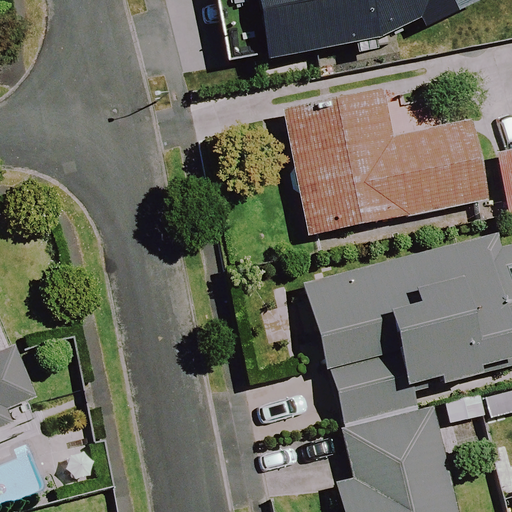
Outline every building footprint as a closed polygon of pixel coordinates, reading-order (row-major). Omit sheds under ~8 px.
[(246,0),(258,70),(373,46),(415,25),(420,35),(481,4),(479,0),(246,0)] [(388,143),(379,99),(280,119),(305,241),(487,203),(472,126),(388,143)] [(511,218),(511,156),(495,161),(508,219),(511,218)] [(336,417),(426,395),(511,374),(511,251),(508,235),(304,284),(336,417)] [(0,440),(2,440),(0,431),(0,415),(28,410),(18,359),(9,361),(0,313),(0,440)] [(454,511),(430,412),(340,434),(352,484),(335,488),(340,511),(454,511)]
